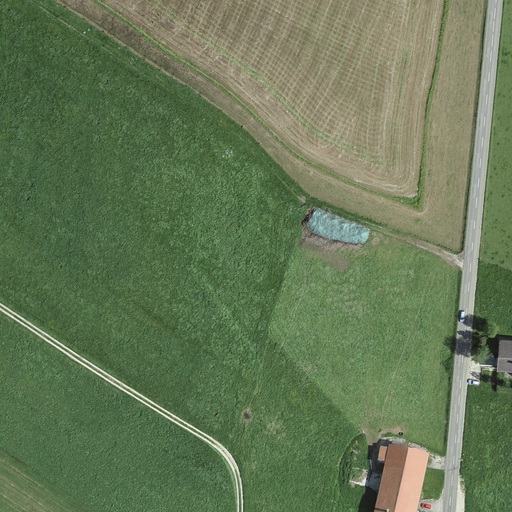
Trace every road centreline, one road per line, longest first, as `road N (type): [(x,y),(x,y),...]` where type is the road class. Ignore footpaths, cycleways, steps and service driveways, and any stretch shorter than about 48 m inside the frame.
road 1 (secondary): [(450,511),(496,0)]
road 2 (track): [(0,304),(219,442),(235,462),(240,511)]
